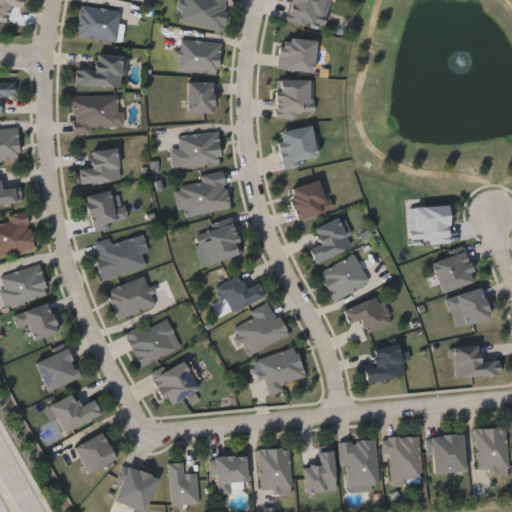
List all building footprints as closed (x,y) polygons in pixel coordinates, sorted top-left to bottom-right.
[(0,0),(22,0),(21,8),(7,6),(5,21),(0,20),(0,0)] [(228,0),(223,30),(178,22),(182,0),(228,0)] [(328,0),(322,26),(286,18),(289,0),(328,0)] [(115,42),(76,36),(80,5),(119,10),(115,42)] [(220,42),(217,74),(177,70),(180,38),(220,42)] [(313,71),(277,69),(279,38),(314,40),(313,71)] [(93,69),(94,53),(123,55),(120,88),(74,85),(75,68),(93,69)] [(274,115),(274,79),(312,79),(312,115),(274,115)] [(186,112),(186,80),(212,80),(212,112),(186,112)] [(0,81),(13,81),(13,96),(0,96),(0,81)] [(92,133),(71,133),(72,95),(118,95),(118,111),(123,111),(122,127),(92,127),(92,133)] [(0,127),(17,126),(18,158),(0,158),(0,127)] [(281,165),(276,130),(311,126),(315,161),(281,165)] [(178,134),(217,131),(219,164),(180,166),(178,134)] [(117,148),(118,180),(79,182),(78,161),(89,160),(88,149),(117,148)] [(173,183),(222,173),(230,207),(180,218),(173,183)] [(296,219),(287,189),(318,179),(327,209),(296,219)] [(0,180),(1,187),(19,185),(21,201),(0,204),(0,180)] [(83,195),(118,188),(125,219),(90,227),(83,195)] [(409,206),(448,205),(449,242),(409,243),(409,206)] [(33,247),(0,253),(0,218),(26,213),(33,247)] [(353,248),(313,262),(307,245),(315,242),(311,228),(342,217),(353,248)] [(242,253),(201,266),(190,234),(232,220),(242,253)] [(93,245),(135,234),(144,266),(102,278),(93,245)] [(441,292),(430,259),(464,248),(474,281),(441,292)] [(329,299),(318,270),(355,255),(367,284),(329,299)] [(4,306),(0,292),(0,274),(38,263),(47,293),(4,306)] [(263,295),(230,314),(214,288),(237,274),(242,282),(252,276),(263,295)] [(153,307),(115,317),(107,286),(145,277),(153,307)] [(489,318),(454,328),(446,297),(480,288),(489,318)] [(365,333),(359,319),(347,324),(341,310),(378,295),(389,323),(365,333)] [(287,335),(246,355),(232,326),(250,318),(247,311),(270,300),(287,335)] [(32,341),(22,310),(47,302),(57,332),(32,341)] [(180,347),(139,366),(125,335),(166,317),(180,347)] [(401,361),(404,376),(366,382),(362,364),(374,362),(372,350),(405,345),(407,360),(401,361)] [(498,359),(499,376),(454,377),(453,346),(479,345),(479,359),(498,359)] [(295,347),(304,377),(280,384),(282,390),(267,395),(256,359),(295,347)] [(34,361),(66,348),(79,377),(46,390),(34,361)] [(197,390),(164,405),(150,375),(182,360),(197,390)] [(62,432),(49,403),(73,393),(78,405),(93,399),(100,415),(62,432)] [(507,466),(476,469),(473,429),(504,426),(507,466)] [(87,473),(73,446),(100,431),(114,458),(87,473)] [(464,470),(432,472),(430,435),(462,433),(464,470)] [(419,435),(421,479),(386,481),(384,437),(419,435)] [(374,439),(377,489),(347,491),(345,466),(340,466),(338,441),(374,439)] [(257,448),(288,447),(290,487),(259,488),(257,448)] [(303,491),(302,464),(318,463),(317,450),(332,449),(334,490),(303,491)] [(209,474),(209,456),(245,455),(246,481),(229,481),(229,493),(215,493),(215,474),(209,474)] [(196,504),(169,503),(170,462),(183,463),(182,472),(197,473),(196,504)] [(143,510),(113,500),(125,465),(155,476),(143,510)]
